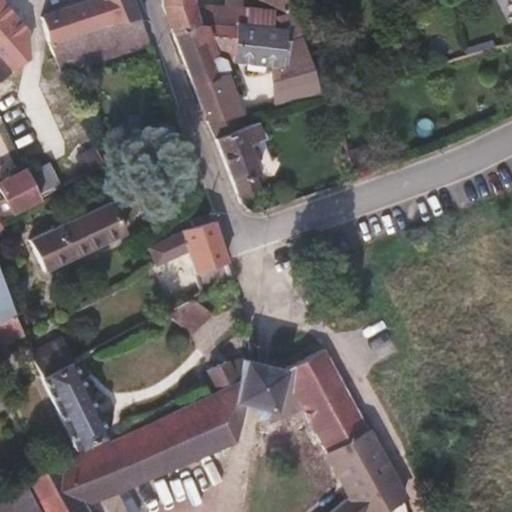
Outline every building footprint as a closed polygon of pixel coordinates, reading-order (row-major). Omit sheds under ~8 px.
[(0,0),(0,47),(22,32),(32,46),(42,43),(134,17),(127,0),(94,0),(96,5),(31,25),(30,21),(10,0),(0,0)] [(156,0),(157,4),(166,28),(230,30),(264,31),(265,16),(228,15),(228,11),(233,0),(216,0),(216,14),(199,13),(188,17),(183,4),(182,0),(156,0)] [(281,0),(251,0),(280,11),(281,0)] [(288,8),(280,11),(265,16),(264,31),(230,30),(228,70),(232,70),(233,64),(256,65),(269,104),(316,92),(288,8)] [(56,73),(145,47),(134,17),(42,43),(52,66),(56,73)] [(220,70),(228,70),(230,30),(166,28),(202,121),(232,114),(226,96),(219,76),(221,75),(220,70)] [(31,48),(33,47),(32,46),(22,32),(0,47),(0,66),(3,69),(31,48)] [(42,71),(52,66),(42,43),(32,46),(33,47),(31,48),(42,71)] [(241,144),(257,138),(250,120),(209,136),(231,193),(251,185),(247,174),(252,172),(241,144)] [(58,153),(62,170),(87,165),(83,147),(58,153)] [(0,176),(0,197),(7,210),(33,197),(19,167),(0,176)] [(33,272),(118,230),(104,200),(18,243),(33,272)] [(191,285),(161,298),(165,306),(188,295),(227,279),(204,210),(162,220),(160,224),(163,233),(140,244),(148,263),(179,249),(191,285)] [(161,308),(183,330),(207,308),(188,295),(165,306),(161,308)] [(4,313),(0,315),(0,339),(14,333),(4,313)] [(70,332),(64,335),(62,336),(55,337),(63,354),(64,355),(78,348),(70,332)] [(55,337),(23,352),(32,369),(63,354),(55,337)] [(369,511),(396,498),(315,346),(277,366),(244,359),(238,357),(233,378),(232,384),(33,468),(18,474),(18,475),(18,477),(0,486),(0,511),(369,511)] [(99,429),(64,355),(63,354),(32,369),(68,443),(99,429)] [(198,367),(208,389),(233,378),(238,357),(226,355),(198,367)]
